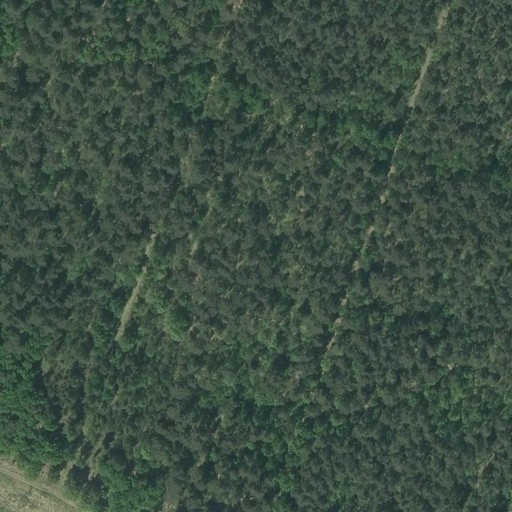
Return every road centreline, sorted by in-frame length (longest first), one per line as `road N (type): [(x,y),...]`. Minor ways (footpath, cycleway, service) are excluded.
road 1 (track): [(448,0),(305,411)]
road 2 (track): [(12,17),(394,147)]
road 3 (track): [(305,411),(415,386),(511,325)]
